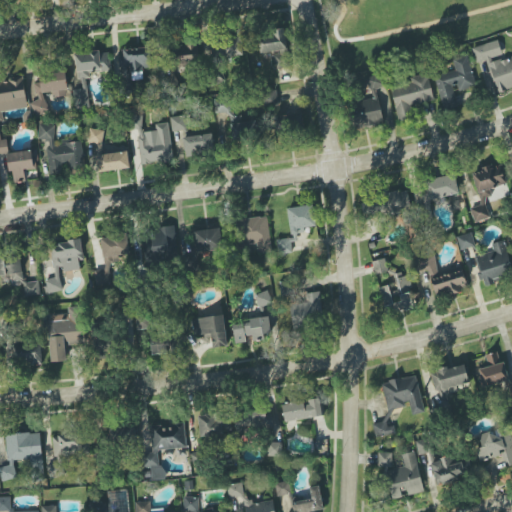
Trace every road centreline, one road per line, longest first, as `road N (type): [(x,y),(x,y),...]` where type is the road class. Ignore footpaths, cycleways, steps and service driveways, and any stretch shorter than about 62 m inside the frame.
road 1 (residential): [(0,216),(337,169),(511,123)]
road 2 (residential): [(0,399),(352,358),(511,312)]
road 3 (residential): [(347,511),(352,358),(337,169),(305,0)]
road 4 (residential): [(0,30),(244,0)]
